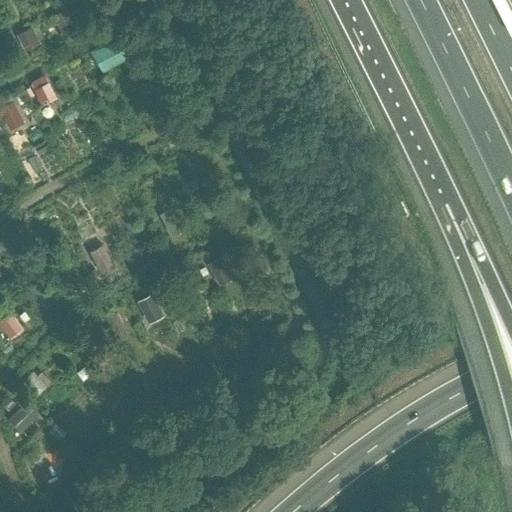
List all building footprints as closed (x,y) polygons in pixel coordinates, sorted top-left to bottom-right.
[(53,15),(62,30),(74,23),(66,8),(53,15)] [(30,27),(18,34),(26,48),(38,42),(30,27)] [(124,34),(93,47),(102,68),(133,55),(124,34)] [(57,98),(48,81),(33,89),(42,106),(57,98)] [(28,86),(22,90),(27,99),(34,95),(28,86)] [(17,97),(20,103),(25,101),(22,94),(17,97)] [(0,106),(0,107),(10,128),(23,121),(13,101),(0,106)] [(196,195),(207,216),(219,209),(208,189),(196,195)] [(161,213),(172,234),(185,227),(174,207),(161,213)] [(90,251),(101,271),(113,264),(102,244),(90,251)] [(209,263),(220,283),(232,276),(222,256),(209,263)] [(60,267),(72,288),(83,281),(72,261),(60,267)] [(199,268),(203,275),(208,273),(204,265),(199,268)] [(26,292),(40,310),(51,301),(37,283),(26,292)] [(139,300),(149,321),(162,314),(151,293),(139,300)] [(20,313),(25,320),(30,316),(25,309),(20,313)] [(10,311),(0,318),(0,321),(11,335),(22,327),(10,311)] [(103,318),(114,339),(126,333),(116,312),(103,318)] [(24,379),(36,391),(42,385),(30,373),(24,379)] [(6,418),(19,431),(37,412),(24,400),(6,418)]
